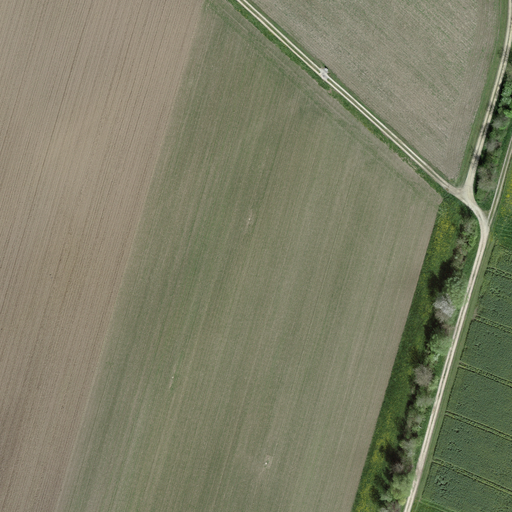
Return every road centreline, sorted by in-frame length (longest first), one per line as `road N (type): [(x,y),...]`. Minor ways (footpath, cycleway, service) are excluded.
road 1 (track): [(409,511),(511,147)]
road 2 (track): [(487,218),(240,0)]
road 3 (track): [(468,200),(511,26)]
